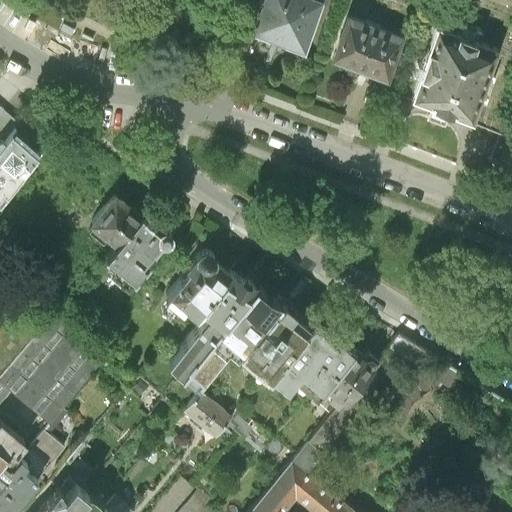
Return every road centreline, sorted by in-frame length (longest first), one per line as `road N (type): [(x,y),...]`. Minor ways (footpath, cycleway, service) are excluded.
road 1 (residential): [(511,374),(180,165),(171,144),(180,93)]
road 2 (residential): [(180,93),(511,215)]
road 3 (residential): [(0,37),(99,83),(180,93)]
